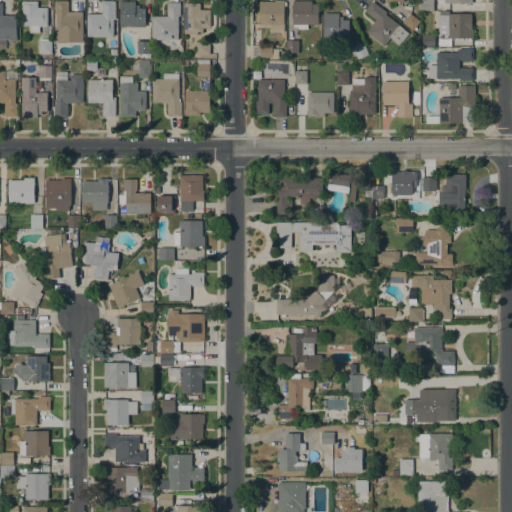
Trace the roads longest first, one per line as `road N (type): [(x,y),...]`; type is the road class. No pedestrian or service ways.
road 1 (residential): [(505,511),(501,0)]
road 2 (tertiary): [(511,147),(0,149)]
road 3 (tertiary): [(232,511),(232,0)]
road 4 (residential): [(76,511),(76,313)]
